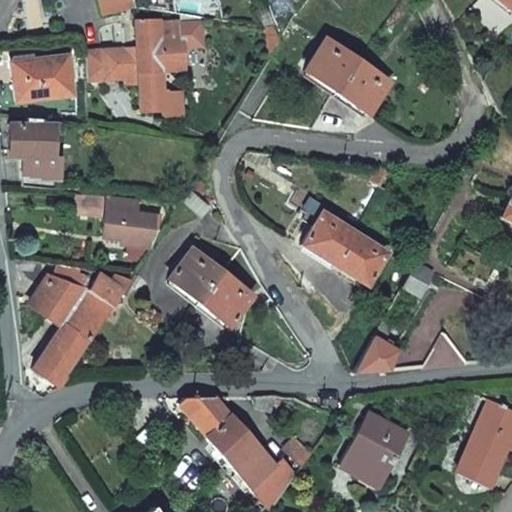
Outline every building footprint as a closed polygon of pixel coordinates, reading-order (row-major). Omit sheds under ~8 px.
[(134,10),(131,0),(100,0),(105,18),(134,10)] [(414,3),(412,0),(402,0),(382,27),(390,34),(414,3)] [(511,0),(495,0),(511,13),(511,0)] [(181,23),(159,24),(159,22),(135,24),(137,51),(137,56),(138,61),(128,61),(128,57),(118,57),(104,58),(103,52),(86,53),(85,58),(86,81),(127,80),(128,87),(140,86),(142,114),(164,113),(165,113),(164,93),(162,71),(184,70),(182,47),(203,46),(202,21),(201,18),(180,16),(181,23)] [(279,40),(274,28),(266,27),(268,56),(279,40)] [(354,61),(323,41),(302,73),(332,93),(354,61)] [(128,61),(138,61),(137,56),(137,51),(128,51),(128,57),(128,61)] [(71,96),(66,57),(32,61),(32,65),(9,66),(13,102),(71,96)] [(511,88),(511,67),(493,57),(479,81),(498,114),(511,88)] [(386,84),(354,61),(332,93),(364,116),(386,84)] [(184,115),(182,92),(164,93),(165,113),(164,113),(164,117),(184,115)] [(56,154),(56,132),(65,132),(65,120),(52,118),(28,117),(28,123),(11,123),(10,137),(10,150),(10,154),(24,154),(24,183),(62,186),(62,154),(56,154)] [(377,187),(387,171),(375,168),(368,181),(377,187)] [(388,191),(398,172),(387,171),(377,187),(388,191)] [(511,224),(511,188),(497,217),(511,224)] [(106,197),(78,195),(75,215),(104,217),(106,197)] [(137,212),(138,200),(106,197),(104,217),(102,238),(128,241),(127,259),(141,261),(155,240),(159,215),(137,212)] [(332,265),(352,232),(320,213),(299,245),(332,265)] [(384,253),(352,232),(332,265),(364,285),(384,253)] [(246,259),(240,248),(227,264),(237,271),(246,259)] [(220,272),(189,249),(166,279),(196,302),(220,272)] [(429,275),(413,266),(411,265),(400,286),(418,296),(429,275)] [(249,295),(220,272),(196,302),(226,325),(249,295)] [(59,379),(128,280),(114,275),(109,283),(95,275),(85,293),(44,278),(42,282),(39,280),(37,284),(39,285),(26,305),(59,327),(30,369),(54,386),(59,379)] [(392,322),(382,317),(353,371),(351,373),(388,370),(399,351),(385,344),(393,330),(390,328),(392,322)] [(226,415),(211,398),(181,398),(174,404),(247,488),(252,483),(271,505),(293,477),(277,459),(270,466),(227,415),(226,415)] [(273,401),(273,398),(253,398),(253,409),(268,409),(268,401),(273,401)] [(511,410),(488,401),(454,474),(483,486),(504,439),(511,420),(511,410)] [(375,488),(402,435),(363,415),(336,467),(375,488)] [(280,448),(299,468),(309,456),(290,437),(280,448)]
